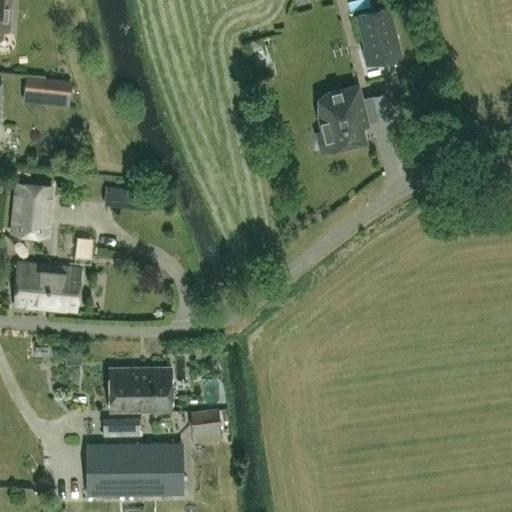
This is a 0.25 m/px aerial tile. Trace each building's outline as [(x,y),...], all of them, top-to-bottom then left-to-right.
[(0,0),(0,30),(8,31),(10,0),(0,0)] [(380,49),(383,61),(401,56),(389,8),(360,15),(369,52),(380,49)] [(42,77),(41,93),(69,95),(70,80),(42,77)] [(328,93),(320,103),(320,118),(323,131),(318,133),(322,150),(334,147),(334,148),(364,141),(361,126),(367,124),(357,86),(328,93)] [(383,92),(368,91),(368,115),(383,115),(383,92)] [(16,233),(53,234),(55,181),(18,180),(16,233)] [(147,210),(149,191),(123,188),(122,207),(147,210)] [(46,269),(50,270),(50,264),(17,261),(14,304),(43,307),(46,269)] [(81,267),(50,264),(50,270),(46,269),(43,307),(76,310),(81,267)] [(109,367),(110,410),(141,410),(140,366),(109,367)] [(140,366),(141,410),(171,410),(171,366),(140,366)] [(190,410),(193,442),(221,439),(218,408),(190,410)] [(87,478),(87,494),(166,493),(166,442),(110,443),(110,478),(87,478)] [(0,456),(0,472),(28,471),(27,455),(0,456)] [(204,502),(222,503),(222,482),(205,482),(204,502)]
